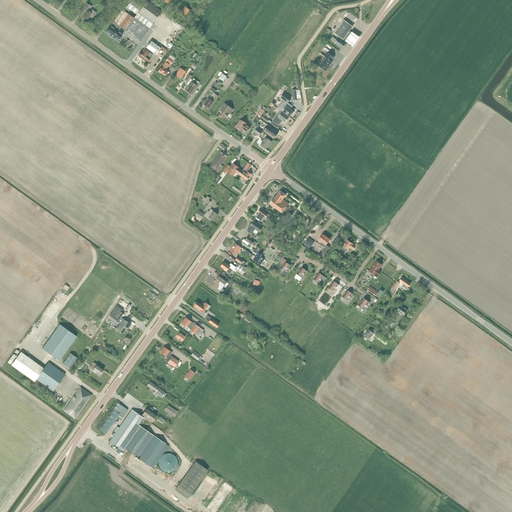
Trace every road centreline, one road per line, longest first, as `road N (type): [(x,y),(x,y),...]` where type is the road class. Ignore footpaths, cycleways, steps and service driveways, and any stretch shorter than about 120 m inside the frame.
road 1 (tertiary): [(80,433),(270,169)]
road 2 (unclassified): [(270,169),(35,0)]
road 3 (tertiary): [(270,169),(382,14)]
road 4 (unclassified): [(511,343),(376,245)]
road 5 (unclassified): [(376,245),(270,169)]
